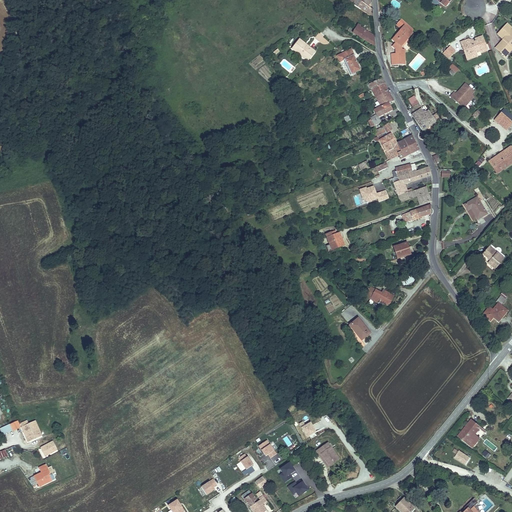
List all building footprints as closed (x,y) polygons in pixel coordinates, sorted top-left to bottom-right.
[(347,0),(347,1),(351,3),(358,7),(369,14),(370,11),(368,9),(369,6),(368,6),(359,0),(347,0)] [(434,0),(446,9),(452,0),(434,0)] [(412,25),(400,14),(395,20),(400,25),(391,35),(395,38),(392,42),(395,45),(395,50),(391,50),(391,59),(403,59),(403,46),(400,46),(400,42),(410,30),(409,29),(412,25)] [(350,30),(373,44),(372,35),(358,26),(358,25),(355,22),(350,30)] [(506,22),(497,33),(502,37),(499,41),(509,51),(511,47),(511,44),(511,43),(511,29),(510,28),(511,27),(506,22)] [(331,52),(336,47),(321,32),(316,37),(331,52)] [(291,47),(301,55),(302,54),(308,59),(314,50),(299,37),(291,47)] [(469,44),(468,42),(467,39),(460,41),(464,55),(467,55),(468,57),(475,55),(474,53),(484,50),(480,37),(475,39),(476,41),(472,43),(469,44)] [(499,41),(495,46),(505,55),(509,51),(499,41)] [(454,50),(448,45),(442,51),(448,56),(454,50)] [(354,53),(352,48),(351,47),(337,54),(339,60),(344,58),(351,73),(361,68),(353,54),(354,53)] [(453,76),(459,70),(453,64),(447,70),(453,76)] [(367,81),(370,87),(383,81),(379,75),(367,81)] [(472,91),(475,88),(466,80),(457,90),(455,89),(451,93),(462,102),(472,91)] [(383,81),(370,87),(379,105),(373,108),(376,114),(371,117),(371,118),(368,120),(372,126),(380,120),(377,115),(391,108),(387,100),(392,98),(387,89),(383,81)] [(464,104),(474,93),(472,91),(462,102),(464,104)] [(408,99),(412,107),(418,103),(414,95),(408,99)] [(421,103),(411,109),(423,127),(437,118),(434,114),(430,107),(425,109),(421,103)] [(500,108),(493,116),(505,127),(511,119),(500,108)] [(475,119),(480,113),(477,110),(472,116),(475,119)] [(380,133),(377,135),(378,138),(391,131),(389,129),(388,129),(384,131),(380,133)] [(396,142),(391,131),(378,138),(388,157),(397,153),(396,151),(400,149),(396,142)] [(418,147),(412,133),(405,137),(403,138),(409,151),(418,147)] [(396,151),(397,153),(398,157),(409,151),(403,138),(396,142),(400,149),(396,151)] [(511,156),(511,155),(511,143),(505,147),(504,150),(501,150),(489,158),(497,170),(501,167),(499,164),(507,159),(510,159),(511,156)] [(501,167),(511,159),(511,155),(511,156),(510,159),(507,159),(499,164),(501,167)] [(479,168),(484,159),(479,157),(475,166),(479,168)] [(386,166),(384,161),(375,165),(377,170),(386,166)] [(410,162),(394,166),(395,170),(393,171),(394,174),(396,173),(409,169),(411,174),(416,173),(415,169),(415,168),(412,169),(410,162)] [(396,173),(397,175),(398,178),(402,177),(408,175),(410,180),(430,172),(427,165),(415,169),(416,173),(411,174),(409,169),(396,173)] [(397,175),(391,176),(398,194),(407,190),(412,189),(411,187),(406,189),(402,177),(398,178),(397,175)] [(416,194),(418,200),(419,202),(430,198),(425,184),(414,188),(416,194)] [(373,185),(358,190),(363,205),(388,197),(385,190),(375,193),(373,185)] [(407,190),(409,196),(416,194),(414,188),(412,189),(407,190)] [(407,190),(398,194),(400,199),(409,196),(407,190)] [(477,218),(489,211),(478,194),(464,203),(467,209),(470,207),(477,218)] [(431,216),(431,214),(431,206),(402,216),(405,225),(409,224),(410,226),(417,224),(415,221),(431,216)] [(331,237),(330,234),(325,236),(329,244),(324,247),(328,256),(333,254),(331,251),(344,246),(339,234),(337,234),(331,237)] [(398,257),(411,252),(407,241),(394,246),(398,257)] [(486,262),(494,268),(503,257),(488,244),(480,253),(488,259),(486,262)] [(375,286),(370,283),(363,294),(368,297),(375,286)] [(375,286),(368,297),(375,302),(377,298),(386,303),(393,292),(385,287),(382,291),(375,286)] [(481,314),(489,321),(492,316),(496,320),(505,308),(500,304),(505,298),(500,294),(494,300),(497,302),(492,309),(487,306),(481,314)] [(359,338),(369,330),(357,313),(344,322),(350,331),(353,329),(359,338)] [(33,417),(20,422),(22,427),(35,421),(33,417)] [(472,446),(476,440),(471,436),(475,432),(480,425),(471,418),(458,434),(472,446)] [(18,421),(1,428),(4,435),(20,427),(18,421)] [(35,421),(22,427),(31,446),(44,440),(40,432),(37,425),(35,421)] [(315,434),(310,423),(304,426),(302,422),(299,424),(304,438),(315,434)] [(292,449),(297,446),(289,435),(291,434),(284,424),(277,428),(284,439),(285,439),(292,449)] [(471,436),(476,440),(480,436),(475,432),(471,436)] [(267,440),(259,446),(266,456),(268,455),(271,458),(276,454),(267,440)] [(53,442),(41,449),(45,456),(57,449),(53,442)] [(330,466),(339,459),(328,443),(318,450),(325,460),(330,466)] [(6,450),(0,451),(0,459),(8,456),(6,450)] [(318,450),(316,451),(328,467),(330,466),(325,460),(318,450)] [(485,450),(482,454),(487,459),(490,455),(485,450)] [(459,451),(454,458),(465,466),(470,458),(459,451)] [(246,457),(244,454),(238,458),(246,469),(253,465),(247,457),(246,457)] [(292,467),(290,463),(280,469),(286,477),(283,479),(285,483),(292,478),(290,474),(295,471),(293,469),(292,468),(292,467)] [(40,486),(51,481),(50,477),(48,473),(49,473),(45,465),(39,468),(42,472),(35,476),(40,486)] [(286,477),(280,469),(277,471),(283,479),(286,477)] [(264,477),(256,482),(260,488),(268,483),(264,477)] [(214,479),(202,487),(207,495),(215,489),(214,487),(217,485),(214,479)] [(304,484),(303,482),(297,486),(295,482),(288,487),(290,490),(293,488),(299,496),(308,490),(305,486),(304,486),(303,485),(304,484)] [(295,498),(299,496),(293,488),(290,490),(295,498)] [(253,511),(264,511),(267,511),(263,506),(262,504),(267,501),(260,492),(256,494),(260,500),(255,504),(254,502),(256,500),(250,490),(242,496),(253,511)] [(400,502),(396,507),(401,511),(410,511),(414,508),(404,498),(403,499),(400,502)] [(474,499),(460,511),(478,511),(474,507),(478,503),(474,499)] [(179,503),(177,500),(168,506),(172,511),(183,511),(185,511),(182,507),(179,503)]
